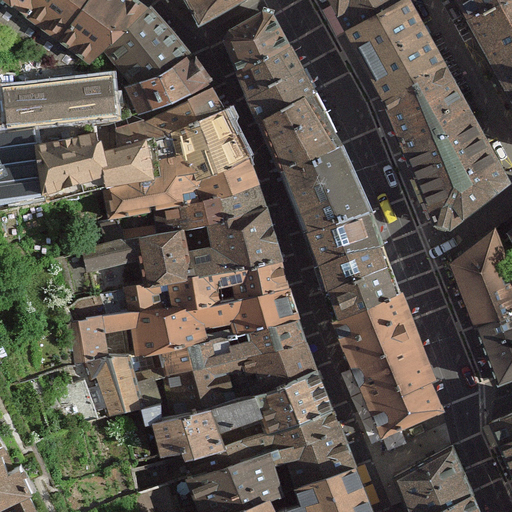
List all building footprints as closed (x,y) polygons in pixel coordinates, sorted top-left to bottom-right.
[(2,0),(31,20),(33,0),(2,0)] [(96,0),(33,0),(31,20),(63,47),(96,0)] [(156,11),(141,0),(96,0),(63,47),(95,68),(108,56),(156,11)] [(189,0),(205,28),(255,0),(189,0)] [(335,0),(343,14),(352,30),(407,0),(335,0)] [(362,48),(388,95),(447,62),(444,56),(412,0),(407,0),(352,30),(362,48)] [(463,0),(474,18),(507,0),(463,0)] [(480,29),(494,55),(501,67),(511,85),(511,84),(511,0),(507,0),(474,18),(480,29)] [(200,57),(156,11),(108,56),(132,90),(168,77),(200,57)] [(230,30),(225,39),(259,120),(313,93),(272,14),(263,12),(230,30)] [(168,77),(132,90),(146,122),(219,88),(200,57),(168,77)] [(405,138),(411,151),(476,115),(471,106),(447,62),(388,95),(405,138)] [(38,128),(123,118),(117,79),(7,89),(11,131),(38,128)] [(232,110),(219,88),(146,122),(121,131),(123,153),(160,141),(181,134),(232,110)] [(313,93),(259,120),(279,168),(340,144),(313,93)] [(254,160),(232,110),(181,134),(182,158),(203,181),(254,160)] [(415,161),(425,187),(436,215),(439,221),(454,225),(511,180),(511,179),(481,123),(476,115),(411,151),(415,161)] [(37,146),(38,128),(11,131),(0,131),(0,210),(48,197),(37,146)] [(114,170),(114,155),(107,131),(37,146),(48,197),(112,177),(114,170)] [(168,177),(167,162),(160,141),(123,153),(114,155),(114,170),(112,177),(108,191),(168,177)] [(340,144),(279,168),(303,231),(370,211),(340,144)] [(266,189),(254,160),(203,181),(182,158),(167,162),(168,177),(108,191),(114,221),(210,205),(266,189)] [(142,241),(193,232),(215,226),(274,209),(266,189),(210,205),(114,221),(105,224),(107,250),(142,241)] [(219,248),(197,252),(203,279),(290,263),(274,209),(215,226),(219,248)] [(370,211),(303,231),(332,320),(383,298),(384,301),(402,297),(370,211)] [(499,228),(455,262),(467,292),(480,326),(510,315),(511,313),(511,261),(504,240),(499,228)] [(193,232),(142,241),(146,265),(151,289),(161,287),(173,285),(203,279),(197,252),(193,232)] [(85,255),(90,274),(146,265),(142,241),(107,250),(85,255)] [(290,263),(203,279),(228,293),(239,289),(244,302),(297,290),(290,263)] [(203,279),(173,285),(179,312),(194,312),(231,306),(228,293),(203,279)] [(151,289),(128,291),(132,313),(165,311),(161,287),(151,289)] [(194,312),(201,346),(217,343),(215,332),(239,325),(243,336),(254,333),(309,321),(297,290),(244,302),(231,306),(194,312)] [(383,298),(332,320),(382,434),(442,409),(431,380),(435,379),(402,297),(384,301),(383,298)] [(132,313),(110,319),(112,336),(139,333),(138,357),(164,358),(201,346),(194,312),(179,312),(165,311),(132,313)] [(511,320),(510,315),(480,326),(496,366),(501,378),(506,381),(511,378),(511,320)] [(110,319),(72,327),(78,370),(90,366),(116,357),(112,336),(110,319)] [(221,410),(243,403),(236,377),(251,373),(250,363),(266,359),(315,343),(309,321),(254,333),(256,343),(238,348),(238,354),(222,357),(217,343),(201,346),(164,358),(166,370),(141,374),(148,410),(153,428),(158,426),(221,410)] [(250,363),(251,373),(252,379),(262,377),(267,396),(324,371),(315,343),(266,359),(250,363)] [(116,357),(90,366),(111,420),(148,410),(141,374),(138,357),(116,357)] [(339,416),(324,371),(267,396),(272,421),(276,437),(339,416)] [(243,403),(221,410),(230,435),(272,421),(267,396),(243,403)] [(235,454),(230,435),(221,410),(158,426),(169,461),(191,455),(194,465),(235,454)] [(511,411),(491,420),(511,467),(511,411)] [(363,469),(339,416),(276,437),(285,455),(292,493),(303,489),(363,469)] [(0,511),(42,511),(33,496),(42,492),(25,463),(13,470),(6,451),(12,449),(1,431),(0,431),(0,511)] [(235,454),(194,465),(199,479),(285,455),(276,437),(235,454)] [(452,445),(394,476),(409,511),(429,511),(472,492),(452,445)] [(199,479),(192,481),(204,511),(256,511),(282,503),(293,500),(292,493),(285,455),(199,479)] [(380,511),(363,469),(303,489),(311,509),(303,511),(380,511)] [(480,511),(472,492),(429,511),(480,511)] [(256,511),(289,511),(282,503),(256,511)]
